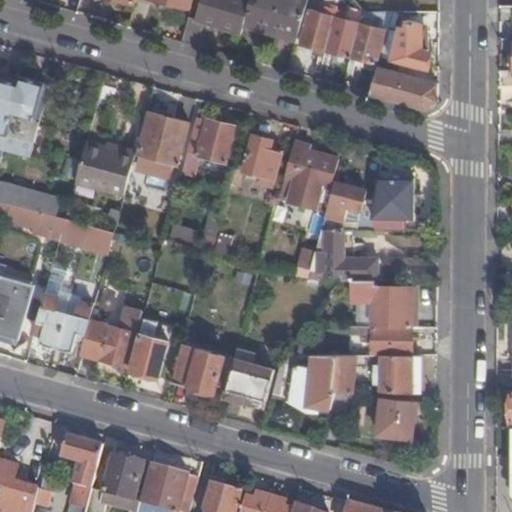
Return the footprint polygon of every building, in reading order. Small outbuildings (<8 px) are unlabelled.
[(178,7),(192,10),(194,0),(153,0),(162,2),(178,7)] [(236,33),(246,0),(203,0),(197,21),(236,33)] [(251,1),(246,0),(236,33),(241,34),(244,24),(251,1)] [(281,35),(297,40),(308,0),(251,0),(251,1),(244,24),(281,35)] [(326,10),(337,13),(340,0),(326,0),(324,9),(326,10)] [(162,2),(160,10),(176,14),(178,7),(162,2)] [(300,46),(326,52),(337,13),(326,10),(324,16),(310,12),(300,46)] [(326,52),(351,59),(360,25),(346,22),(347,16),(337,13),(326,52)] [(360,25),(351,59),(377,66),(385,33),(370,28),(371,23),(361,20),(360,25)] [(392,62),(429,71),(429,51),(423,49),(422,25),(408,22),(406,30),(400,28),(392,62)] [(182,44),(198,49),(204,28),(188,23),(182,44)] [(279,41),(295,46),(297,40),(281,35),(279,41)] [(381,60),(372,96),(426,112),(438,101),(439,85),(390,72),(392,62),(381,60)] [(22,71),(8,67),(6,73),(20,77),(22,71)] [(10,114),(20,77),(6,73),(0,71),(0,150),(4,151),(14,115),(10,114)] [(44,84),(20,77),(10,114),(14,115),(4,151),(29,158),(40,122),(35,120),(44,84)] [(40,122),(49,85),(44,84),(35,120),(40,122)] [(145,156),(141,171),(171,179),(174,164),(178,165),(189,124),(150,113),(138,154),(145,156)] [(207,121),(198,118),(188,153),(226,163),(236,127),(208,120),(207,121)] [(272,140),(245,133),(235,169),(259,176),(257,182),(272,186),(281,152),(269,149),(272,140)] [(125,195),(136,152),(88,139),(76,181),(125,195)] [(327,212),(329,206),(326,205),(339,159),(310,152),(311,146),(294,142),(279,198),(327,212)] [(391,153),(382,151),(381,158),(390,159),(391,153)] [(371,232),(398,232),(398,219),(414,219),(414,180),(378,180),(374,208),(371,232)] [(22,191),(0,184),(0,202),(18,207),(22,191)] [(331,204),(329,203),(329,206),(327,212),(322,231),(326,231),(342,231),(348,209),(361,212),(362,207),(366,193),(336,185),(331,204)] [(18,207),(55,217),(59,201),(22,190),(22,191),(18,207)] [(62,235),(66,220),(55,217),(18,207),(0,202),(0,216),(36,227),(35,233),(60,241),(62,235)] [(342,231),(354,231),(371,232),(374,208),(362,207),(361,212),(348,209),(342,231)] [(90,227),(66,220),(62,235),(86,242),(90,227)] [(351,282),(373,282),(379,282),(379,261),(354,260),(354,231),(342,231),(326,231),(326,248),(320,248),(320,253),(318,253),(317,275),(324,275),(324,280),(339,283),(351,282)] [(227,262),(233,238),(221,235),(215,259),(227,262)] [(298,269),(310,272),(316,253),(303,249),(298,269)] [(253,291),(258,273),(230,265),(225,283),(253,291)] [(296,277),(308,279),(310,272),(298,269),(296,277)] [(0,282),(0,330),(13,334),(25,289),(0,282)] [(412,329),(417,329),(417,303),(412,303),(412,288),(373,288),(373,282),(351,282),(351,304),(356,304),(372,304),(372,328),(412,329)] [(56,349),(69,301),(70,299),(59,296),(59,298),(45,294),(37,323),(45,325),(40,344),(56,349)] [(90,320),(93,307),(69,301),(56,349),(72,353),(78,334),(85,336),(90,320)] [(366,328),(372,328),(372,304),(356,304),(356,327),(366,328)] [(119,328),(90,320),(85,336),(80,354),(127,368),(142,311),(126,306),(119,328)] [(381,357),(411,357),(412,329),(372,328),(366,328),(366,333),(372,333),(372,357),(381,357)] [(158,379),(168,342),(140,334),(130,371),(158,379)] [(225,357),(181,345),(171,382),(215,394),(225,357)] [(267,402),(276,371),(254,366),(257,357),(238,351),(235,360),(236,361),(226,398),(244,403),(246,397),(267,402)] [(335,393),(352,395),(353,395),(356,356),(335,357),(332,392),(335,393)] [(318,408),(330,410),(335,393),(332,392),(335,357),(283,357),(273,394),(291,399),(307,406),(318,407),(318,408)] [(421,395),(421,357),(411,357),(381,357),(381,366),(381,386),(381,393),(391,395),(421,395)] [(376,386),(381,386),(381,366),(371,366),(371,377),(376,378),(376,386)] [(330,410),(328,420),(343,425),(352,395),(335,393),(330,410)] [(412,440),(417,403),(381,399),(377,435),(412,440)] [(86,511),(92,490),(104,446),(67,436),(60,463),(65,464),(66,458),(86,464),(80,486),(75,485),(70,505),(71,506),(69,511),(86,511)] [(104,511),(106,505),(134,511),(137,511),(141,501),(136,500),(145,464),(129,459),(130,454),(116,450),(105,493),(92,490),(86,511),(104,511)] [(0,511),(6,511),(19,467),(0,461),(0,511)] [(143,502),(178,511),(189,511),(199,478),(154,466),(143,502)] [(45,473),(39,495),(50,498),(56,476),(45,473)] [(235,511),(241,491),(212,484),(204,511),(235,511)] [(255,501),(245,498),(241,511),(266,511),(271,498),(257,494),(255,501)] [(285,502),(271,498),(266,511),(293,511),(294,511),(283,509),(285,502)] [(378,511),(347,503),(344,511),(378,511)]
